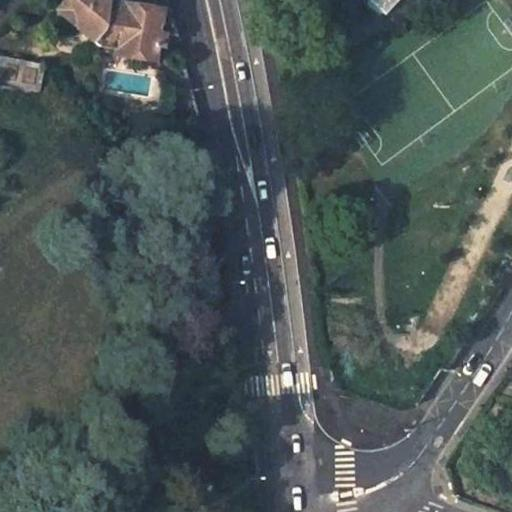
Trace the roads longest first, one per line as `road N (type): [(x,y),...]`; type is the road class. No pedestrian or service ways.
road 1 (secondary): [(192,0),(239,223),(273,459),(290,502)]
road 2 (secondary): [(290,502),(302,459),(277,224),(233,0)]
road 3 (unclassified): [(379,480),(425,448),(511,309)]
